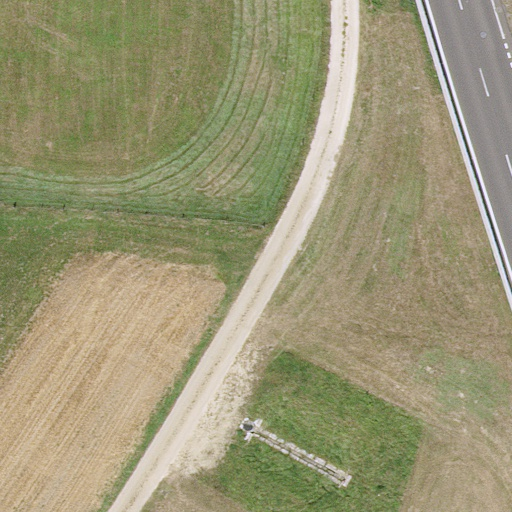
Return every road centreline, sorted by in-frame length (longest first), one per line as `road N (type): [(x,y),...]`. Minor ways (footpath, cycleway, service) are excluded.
road 1 (track): [(338,0),(316,148),(270,267),(116,511)]
road 2 (tertiary): [(511,184),(455,0)]
